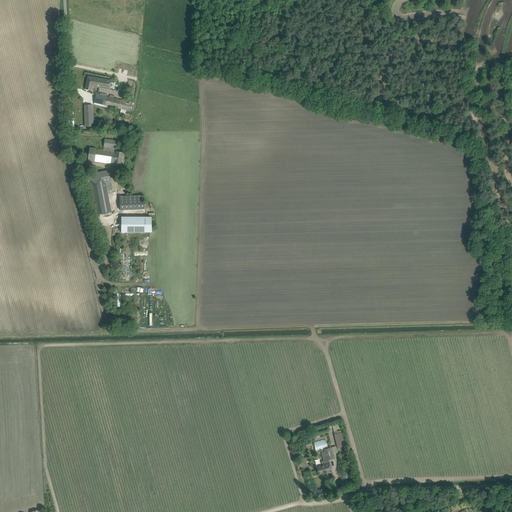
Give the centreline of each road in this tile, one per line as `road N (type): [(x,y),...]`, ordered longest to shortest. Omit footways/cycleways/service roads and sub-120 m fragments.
road 1 (track): [(56,511),(46,481),(38,344),(320,337),(343,414)]
road 2 (track): [(315,337),(312,326),(0,334)]
road 3 (track): [(348,496),(304,503),(284,433),(343,414),(365,494)]
road 4 (track): [(201,74),(197,330)]
road 5 (track): [(320,337),(508,332),(511,344)]
road 6 (track): [(312,326),(511,317)]
road 7 (track): [(348,496),(511,481)]
road 8 (unclassified): [(71,160),(64,0)]
